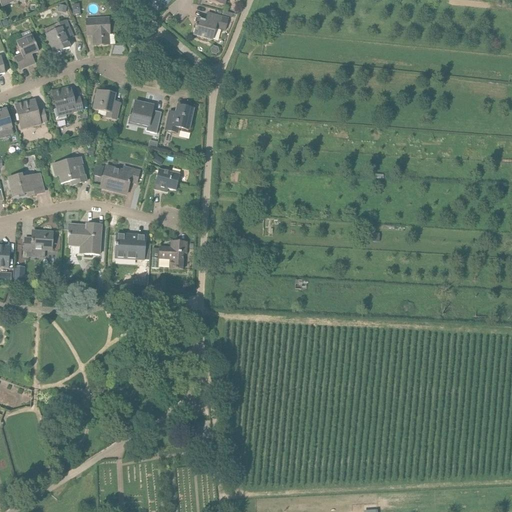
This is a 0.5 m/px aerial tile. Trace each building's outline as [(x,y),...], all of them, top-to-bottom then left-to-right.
[(67,6),(58,5),(57,11),(65,13),(67,6)] [(205,21),(197,19),(195,28),(196,29),(194,35),(213,40),(216,28),(225,31),(228,19),(221,17),(207,13),(205,21)] [(108,17),(85,19),(86,36),(93,36),(94,46),(109,45),(108,17)] [(44,30),(55,55),(70,48),(66,40),(73,37),(66,20),(44,30)] [(31,56),(38,52),(31,36),(16,43),(21,55),(14,58),(20,70),(28,67),(25,61),(32,58),(31,56)] [(66,91),(53,95),(57,109),(54,110),(56,120),(66,117),(66,115),(82,110),(79,98),(73,99),(70,88),(65,89),(66,91)] [(115,95),(97,91),(93,110),(106,113),(105,118),(117,121),(121,103),(114,102),(115,95)] [(44,109),(43,109),(37,111),(35,101),(15,106),(21,131),(41,126),(40,124),(47,123),(44,109)] [(135,101),(130,124),(149,128),(150,126),(152,112),(154,106),(135,101)] [(170,112),(165,131),(178,134),(179,128),(189,130),(193,110),(178,106),(176,113),(170,112)] [(0,136),(3,136),(3,137),(5,137),(11,135),(13,134),(13,133),(6,109),(0,111),(0,136)] [(160,167),(164,161),(156,156),(152,162),(160,167)] [(54,179),(59,177),(61,184),(77,180),(78,184),(86,182),(80,158),(51,165),(54,179)] [(103,167),(95,165),(92,176),(101,178),(103,167)] [(122,170),(105,166),(100,188),(111,191),(111,188),(127,192),(130,183),(137,185),(140,171),(123,166),(122,170)] [(176,191),(180,175),(158,170),(154,190),(160,191),(161,187),(176,191)] [(29,196),(44,193),(39,174),(23,178),(22,175),(8,178),(13,197),(29,193),(29,196)] [(80,226),(69,225),(68,247),(79,248),(79,254),(99,256),(101,226),(86,225),(86,227),(80,227),(80,226)] [(32,251),(52,252),(53,233),(38,232),(38,237),(32,236),(32,239),(25,239),(24,254),(32,254),(32,251)] [(144,262),(145,240),(128,239),(128,235),(116,235),(115,260),(144,262)] [(158,269),(159,260),(169,261),(168,269),(182,270),(183,253),(186,253),(187,243),(174,242),(174,248),(160,247),(159,250),(153,250),(152,259),(151,269),(158,269)] [(0,264),(8,265),(9,247),(0,246),(0,264)] [(25,268),(15,267),(14,283),(27,284),(27,276),(24,276),(25,268)] [(0,272),(0,280),(10,281),(11,273),(0,272)] [(148,283),(133,281),(132,290),(147,292),(148,283)]
